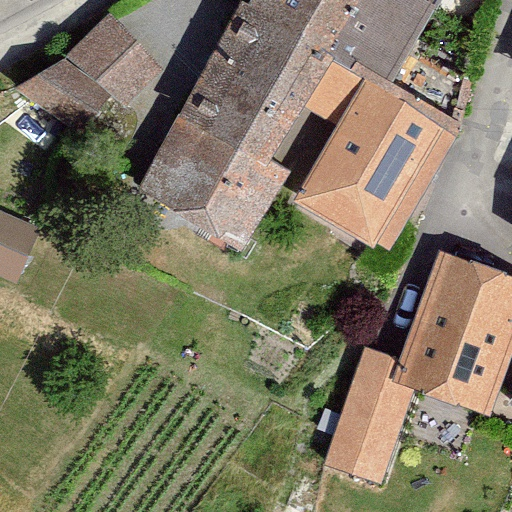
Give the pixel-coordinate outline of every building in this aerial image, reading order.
[(259,0),(259,1),(329,39),(350,0),(259,0)] [(356,56),(381,71),(408,87),(455,4),(448,0),(350,0),(329,39),(356,56)] [(196,112),(294,163),(356,56),(329,39),(259,1),(196,112)] [(72,56),(20,83),(74,129),(122,95),(132,103),(176,67),(117,11),(72,56)] [(408,87),(381,71),(309,199),(405,253),(468,121),(408,87)] [(304,169),(294,163),(196,112),(169,199),(259,254),(304,169)] [(50,229),(7,209),(0,223),(0,244),(36,260),(50,229)] [(365,347),(331,463),(397,482),(420,404),(507,427),(511,406),(511,264),(444,246),(413,362),(365,347)]
